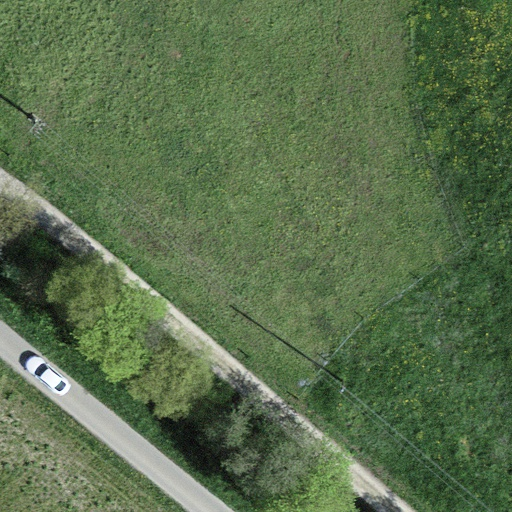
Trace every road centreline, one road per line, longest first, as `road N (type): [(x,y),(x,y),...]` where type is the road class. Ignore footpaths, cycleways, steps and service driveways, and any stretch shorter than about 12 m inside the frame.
road 1 (track): [(388,511),(0,181)]
road 2 (track): [(0,343),(205,511)]
